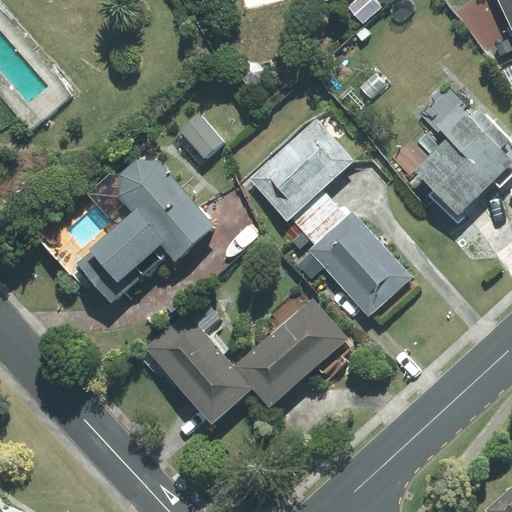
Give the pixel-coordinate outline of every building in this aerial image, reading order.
[(361,31),(382,12),(371,0),(360,0),(346,13),(361,31)] [(511,0),(498,0),(511,28),(511,0)] [(501,58),(511,53),(511,49),(508,41),(496,46),(501,58)] [(472,119),(459,106),(437,127),(448,139),(414,172),(458,218),(511,166),(511,162),(502,152),(511,143),(481,111),(472,119)] [(247,110),(235,120),(244,131),(256,120),(247,110)] [(201,115),(181,132),(206,160),(226,144),(201,115)] [(305,232),(336,205),(324,192),(356,163),(318,121),(250,182),(289,224),(294,220),(305,232)] [(175,264),(216,229),(160,163),(137,161),(120,176),(119,199),(135,218),(78,266),(112,307),(170,257),(175,264)] [(348,218),(336,205),(305,232),(317,246),(310,252),(370,319),(415,279),(354,212),(348,218)] [(294,242),(304,235),(295,223),(285,231),(294,242)] [(313,300),(234,370),(253,392),(270,411),(349,341),(313,300)] [(253,392),(234,370),(204,337),(221,322),(206,305),(189,320),(185,315),(144,351),(212,428),(253,392)] [(511,511),(511,482),(487,506),(493,511),(511,511)] [(0,511),(16,511),(0,493),(0,511)]
